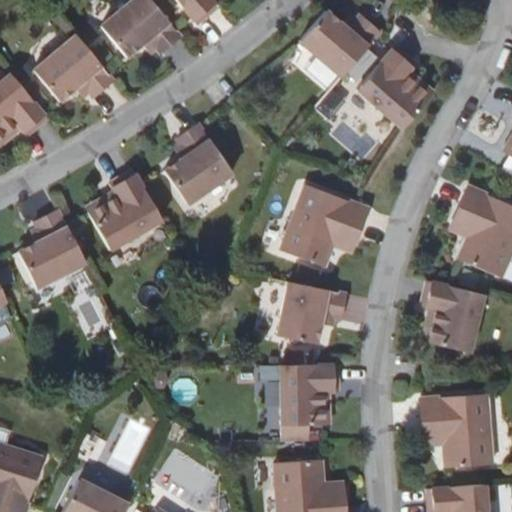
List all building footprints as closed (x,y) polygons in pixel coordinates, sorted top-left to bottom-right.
[(178,35),(148,0),(129,0),(99,25),(125,56),(141,43),(147,38),(155,49),(158,52),(178,35)] [(216,6),(212,0),(211,0),(176,0),(196,23),(216,6)] [(325,11),(299,41),(341,77),(380,31),(360,14),(356,18),(347,28),(341,23),(326,10),(325,11)] [(350,13),(341,23),(347,28),(356,18),(350,13)] [(105,72),(73,34),(31,69),(57,99),(72,87),(78,81),(86,91),(90,96),(110,79),(105,72)] [(149,54),(155,49),(147,38),(141,43),(149,54)] [(402,128),(428,98),(430,96),(405,75),(411,68),(416,63),(395,45),(389,50),(356,88),(402,128)] [(435,90),(411,68),(405,75),(430,96),(435,90)] [(41,113),(8,74),(0,80),(0,134),(14,124),(18,129),(24,135),(45,118),(41,113)] [(80,96),(86,91),(78,81),(72,87),(80,96)] [(176,139),(179,143),(186,153),(180,158),(164,170),(186,203),(231,173),(198,123),(176,139)] [(0,144),(18,129),(14,124),(0,134),(0,144)] [(511,132),(503,150),(508,154),(511,146),(511,132)] [(173,148),(180,158),(186,153),(179,143),(173,148)] [(116,197),(88,214),(108,249),(152,224),(160,219),(152,205),(140,184),(131,170),(108,183),(111,190),(116,197)] [(324,268),(332,247),(337,237),(355,244),(368,210),(307,186),(282,252),(324,268)] [(471,228),(466,238),(457,259),(500,277),(511,249),(511,206),(468,187),(453,220),(471,228)] [(84,206),(88,214),(116,197),(111,190),(84,206)] [(65,227),(57,210),(35,221),(37,227),(43,238),(36,241),(18,251),(36,287),(84,263),(65,227)] [(448,230),(466,238),(471,228),(453,220),(448,230)] [(29,231),(36,241),(43,238),(37,227),(29,231)] [(351,255),(355,244),(337,237),(332,247),(351,255)] [(483,295),(427,281),(421,306),(429,309),(436,310),(429,343),(468,352),(483,295)] [(323,289),(287,282),(276,336),(315,344),(319,325),(321,317),(333,319),(339,320),(345,294),(323,289)] [(421,341),(429,343),(436,310),(429,309),(421,341)] [(331,327),(333,319),(321,317),(319,325),(331,327)] [(278,409),(277,363),(260,363),(261,409),(278,409)] [(316,366),(279,366),(280,425),(322,425),(321,393),(328,393),(336,393),(336,365),(316,366)] [(442,435),(442,446),(444,468),(490,464),(485,395),(427,400),(419,400),(423,436),(442,435)] [(0,424),(0,437),(7,438),(10,426),(0,424)] [(423,448),(442,446),(442,435),(423,436),(423,448)] [(0,511),(24,511),(27,505),(43,457),(0,443),(0,511)] [(343,511),(342,493),(323,495),(323,484),(321,461),(275,464),(277,511),(343,511)] [(123,511),(128,503),(79,479),(62,511),(123,511)] [(342,483),(323,484),(323,495),(342,493),(342,483)] [(446,488),(425,490),(427,511),(485,511),(484,485),(446,488)]
